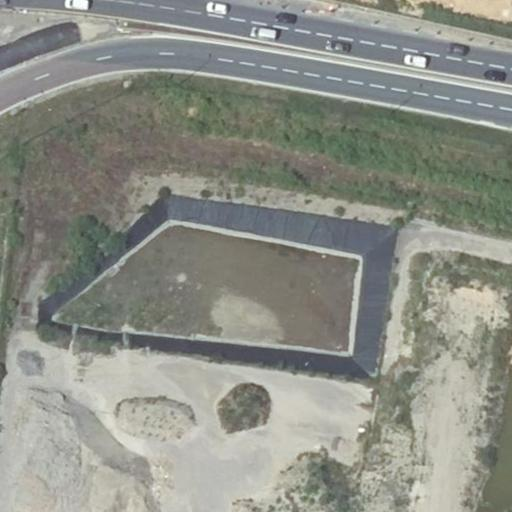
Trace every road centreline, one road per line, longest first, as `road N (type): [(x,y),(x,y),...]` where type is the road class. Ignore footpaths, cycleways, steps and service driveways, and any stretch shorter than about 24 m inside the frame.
road 1 (secondary): [(0,92),(110,54),(168,52),(511,109)]
road 2 (secondary): [(511,68),(98,0)]
